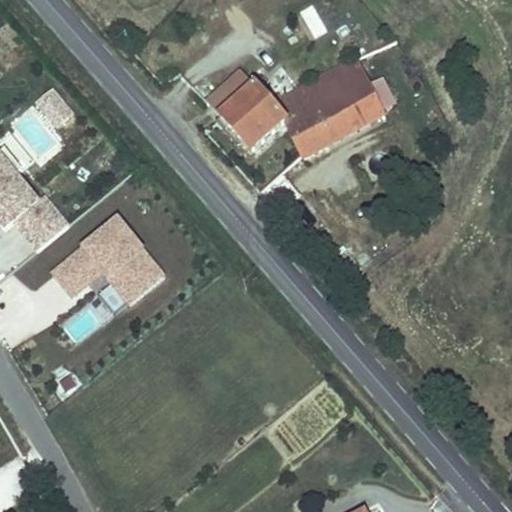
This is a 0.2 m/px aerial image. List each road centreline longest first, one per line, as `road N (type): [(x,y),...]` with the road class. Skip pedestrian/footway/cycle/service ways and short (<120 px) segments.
road 1 (secondary): [(42,0),(493,511)]
road 2 (unclassified): [(85,511),(0,363)]
